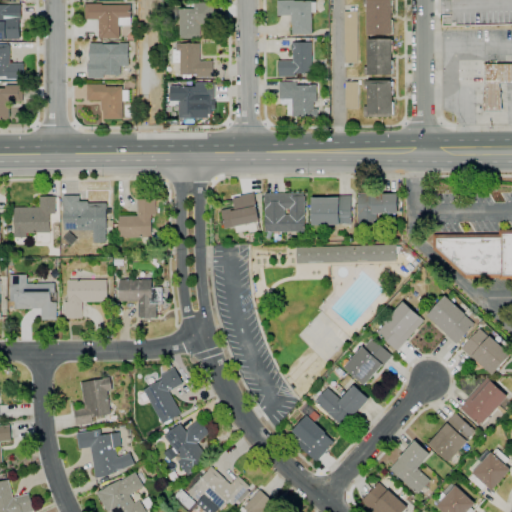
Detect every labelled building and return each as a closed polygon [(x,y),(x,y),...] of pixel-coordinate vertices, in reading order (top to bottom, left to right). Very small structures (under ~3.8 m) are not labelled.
[(292,34),(291,25),(291,16),(277,16),(277,0),(294,0),(294,2),(311,1),(311,2),(316,2),(316,13),(311,13),(311,34),(292,34)] [(392,35),(367,35),(367,6),(363,6),(363,0),(393,0),(393,13),(392,13),(392,21),(393,21),(393,33),(392,33),(392,35)] [(180,38),(179,9),(194,9),(194,3),(214,3),(215,25),(200,25),(201,38),(180,38)] [(120,38),(99,38),(99,30),(99,20),(85,20),(85,4),(102,4),(102,5),(131,5),(131,26),(120,26),(120,38)] [(21,40),(0,39),(0,5),(22,5),(22,20),(21,20),(21,40)] [(358,63),(345,63),(344,12),(350,12),(350,8),(357,8),(358,63)] [(368,76),(368,75),(364,75),(364,66),(368,66),(367,39),(392,39),(392,40),(393,40),(393,53),(392,53),(392,60),(394,60),(394,73),(393,73),(393,75),(368,76)] [(295,77),(278,77),(278,61),(293,61),(293,52),(291,52),(291,43),(312,42),(312,63),(321,63),(321,72),(312,73),(312,74),(295,74),(295,77)] [(104,78),(88,79),(88,62),(90,62),(90,44),(103,44),(118,44),(118,43),(129,43),(129,65),(120,65),(121,76),(104,76),(104,78)] [(24,79),(8,79),(8,77),(0,77),(0,44),(11,44),(11,63),(24,63),(24,79)] [(192,79),(183,79),(183,75),(180,75),(180,63),(173,63),(173,49),(176,49),(176,44),(180,44),(200,44),(200,61),(213,61),(213,78),(197,78),(197,75),(192,75),(192,79)] [(485,83),(485,64),(511,64),(511,84),(500,84),(502,112),(482,112),(485,83)] [(392,117),(368,117),(363,117),(363,106),(368,106),(368,80),(389,80),(389,81),(391,80),(391,82),(394,82),(394,95),(392,95),(392,103),(394,103),(394,115),(392,115),(392,117)] [(317,118),(292,118),(292,99),(280,99),(280,82),(296,82),(296,86),(313,86),(313,85),(317,85),(317,101),(314,101),(314,108),(317,108),(317,118)] [(358,108),(345,108),(345,83),(358,82),(358,108)] [(209,118),(179,119),(179,101),(171,101),(171,86),(180,85),(180,87),(195,87),(195,84),(214,83),(214,99),(216,99),(216,110),(212,110),(212,114),(209,114),(209,118)] [(123,120),(103,120),(103,111),(101,111),(101,101),(87,101),(87,84),(106,84),(106,86),(123,86),(123,90),(130,90),(130,102),(123,102),(123,120)] [(10,120),(0,120),(0,88),(7,88),(7,85),(23,85),(23,101),(10,101),(10,120)] [(322,107),(322,99),(329,99),(330,106),(322,107)] [(254,193),(260,222),(225,229),(221,210),(234,208),(232,197),(254,193)] [(265,194),(305,193),(305,231),(265,232),(265,194)] [(398,193),(398,213),(377,213),(377,225),(358,226),(358,194),(398,193)] [(312,198),(339,198),(338,195),(352,195),(352,224),(312,225),(312,198)] [(40,196),(56,196),(56,215),(50,215),(51,232),(26,233),(26,236),(14,236),(14,208),(40,207),(40,196)] [(137,199),(156,199),(156,215),(152,216),(152,237),(120,237),(119,216),(137,216),(137,199)] [(64,205),(79,205),(79,207),(85,206),(85,203),(106,203),(107,243),(93,243),(93,231),(65,231),(64,205)] [(434,235),(499,234),(499,230),(511,230),(511,279),(500,279),(500,277),(465,278),(434,249),(434,235)] [(296,246),(396,244),(397,261),(296,263),(296,246)] [(10,275),(26,275),(27,284),(55,283),(55,294),(51,294),(51,302),(57,302),(57,320),(41,320),(41,308),(10,308),(10,275)] [(120,280),(152,279),(152,287),(163,287),(163,304),(157,304),(157,317),(138,317),(138,300),(120,301),(120,280)] [(69,280),(107,280),(108,302),(83,302),(83,318),(64,318),(64,301),(69,301),(69,280)] [(445,295),(476,323),(457,343),(427,316),(445,295)] [(403,302),(425,321),(397,351),(376,333),(403,302)] [(480,328),(510,355),(493,375),(462,348),(480,328)] [(373,337),(392,355),(364,386),(345,367),(373,337)] [(174,368),(183,384),(168,392),(180,414),(162,424),(143,390),(162,379),(160,375),(174,368)] [(81,383),(110,378),(112,390),(108,391),(112,415),(93,418),(94,423),(77,426),(74,410),(85,408),(81,383)] [(487,378),(508,397),(481,427),(459,408),(487,378)] [(354,386),(369,399),(344,428),(315,402),(327,388),(342,400),(354,386)] [(455,413),(476,431),(449,461),(429,444),(455,413)] [(307,416),(336,442),(318,463),(297,444),(302,440),(293,432),(307,416)] [(199,420),(209,432),(195,443),(209,460),(189,476),(178,461),(182,458),(164,436),(180,423),(186,430),(199,420)] [(0,426),(10,425),(12,441),(1,442),(3,468),(0,468),(0,426)] [(77,433),(101,430),(102,435),(120,433),(122,447),(116,448),(117,457),(121,457),(130,453),(135,464),(124,469),(117,469),(117,473),(108,477),(96,478),(91,447),(79,449),(77,433)] [(415,441),(430,454),(417,469),(431,481),(418,495),(390,470),(415,441)] [(492,453),(511,471),(492,492),(473,473),(492,453)] [(212,467),(231,484),(238,475),(250,486),(227,511),(215,511),(191,491),(212,467)] [(108,511),(97,494),(121,479),(122,481),(136,472),(145,487),(131,495),(135,503),(140,500),(146,511),(112,511),(111,510),(108,511)] [(0,511),(0,481),(9,479),(14,497),(29,492),(35,511),(0,511)] [(379,482),(408,508),(404,511),(373,511),(362,502),(379,482)] [(457,486),(475,503),(466,511),(442,511),(437,507),(457,486)] [(260,488),(277,503),(269,511),(247,511),(248,511),(243,507),(260,488)]
